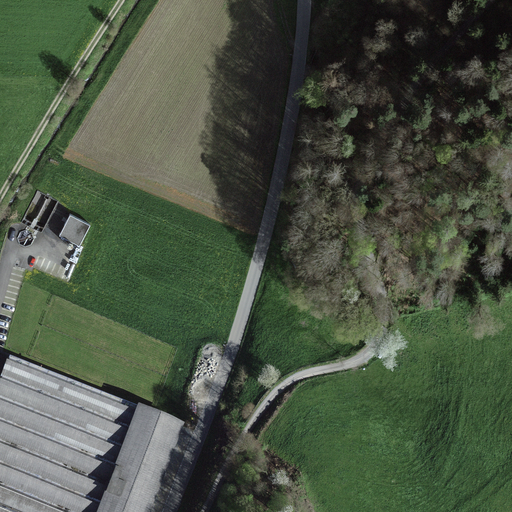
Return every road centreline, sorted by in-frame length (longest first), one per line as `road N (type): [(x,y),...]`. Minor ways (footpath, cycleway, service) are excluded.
road 1 (track): [(489,0),(404,99),(356,196),(380,295),(381,336),(352,362),(302,374),(264,400),(203,511)]
road 2 (residential): [(302,0),(292,111),(251,290),(169,511)]
road 3 (track): [(0,201),(122,0)]
